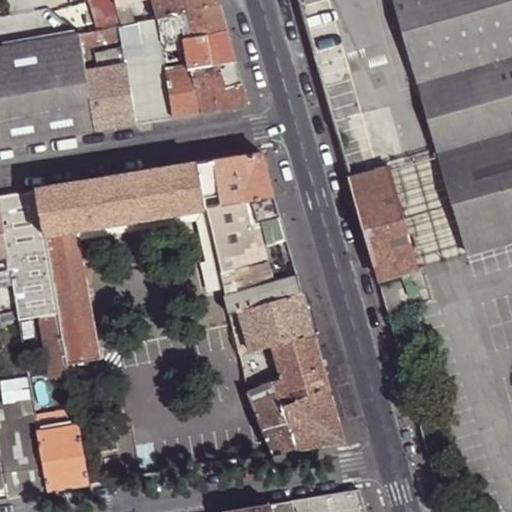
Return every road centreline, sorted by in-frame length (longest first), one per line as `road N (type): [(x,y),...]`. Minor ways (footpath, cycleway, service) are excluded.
road 1 (tertiary): [(292,126),(389,457)]
road 2 (residential): [(82,511),(389,457)]
road 3 (residential): [(292,126),(0,175)]
road 4 (tertiary): [(255,0),(292,126)]
